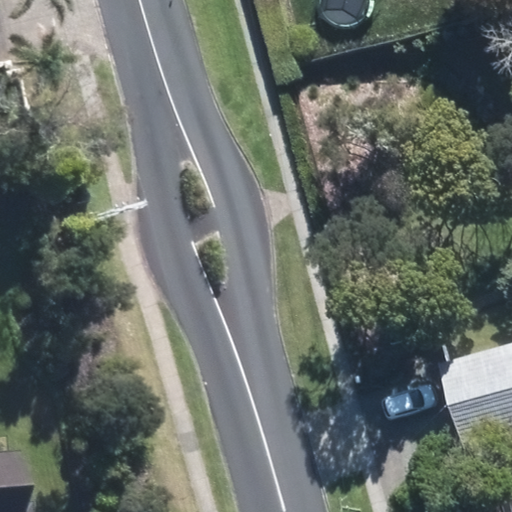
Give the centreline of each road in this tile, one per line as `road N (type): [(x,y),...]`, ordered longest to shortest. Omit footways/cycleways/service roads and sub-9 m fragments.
road 1 (residential): [(167,83),(235,194),(250,275),(243,380)]
road 2 (residential): [(243,380),(170,250),(162,219),(167,83)]
road 3 (residential): [(243,380),(281,511)]
